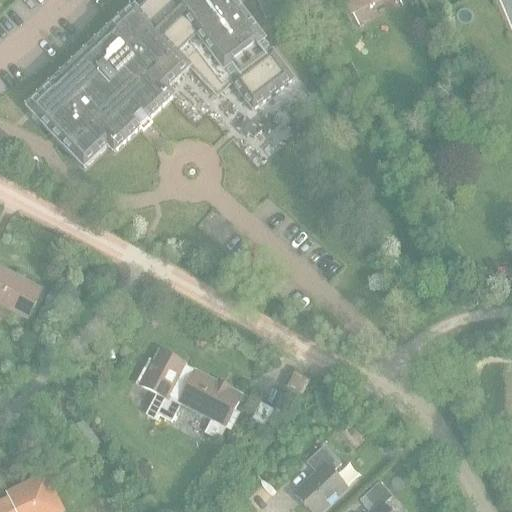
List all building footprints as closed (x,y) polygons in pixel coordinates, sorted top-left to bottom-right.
[(134,11),(27,111),(58,143),(83,171),(102,152),(104,151),(107,149),(113,156),(137,133),(143,128),(148,122),(170,102),(174,99),(167,92),(190,70),(217,99),(232,85),(252,112),(293,82),(272,54),(270,54),(263,44),(264,43),(231,0),(153,0),(137,14),(134,11)] [(276,19),(268,0),(252,0),(263,25),(276,19)] [(342,0),(351,15),(378,0),(342,0)] [(0,270),(0,307),(27,321),(42,293),(0,270)] [(155,422),(184,369),(184,367),(159,354),(141,388),(156,396),(145,417),(155,422)] [(184,369),(155,422),(156,423),(159,417),(169,423),(182,400),(215,418),(213,423),(225,429),(238,405),(226,399),(229,393),(184,369)] [(289,389),(301,395),(306,385),(295,379),(289,389)] [(293,496),(307,511),(323,511),(346,491),(331,475),(340,467),(323,449),(305,465),(315,475),(293,496)] [(385,511),(381,508),(392,498),(379,484),(359,502),(368,511),(385,511)] [(41,485),(28,491),(0,503),(0,511),(38,511),(37,508),(51,502),(41,485)]
